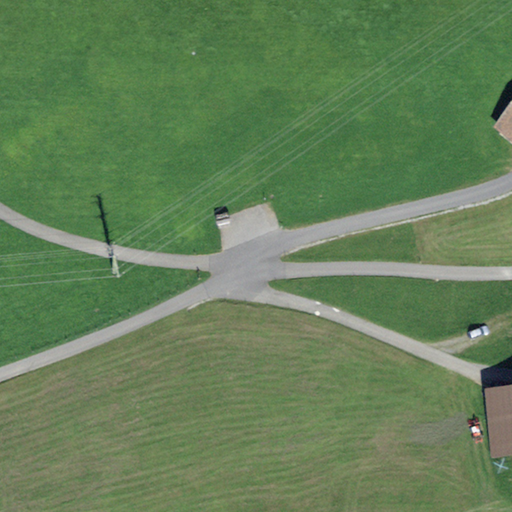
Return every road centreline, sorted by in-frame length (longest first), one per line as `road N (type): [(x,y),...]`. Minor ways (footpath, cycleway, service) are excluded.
road 1 (track): [(234,266),(254,291),(511,377)]
road 2 (residential): [(511,180),(272,247),(234,266)]
road 3 (residential): [(234,266),(511,272)]
road 4 (residential): [(234,266),(152,314),(0,373)]
road 5 (residential): [(0,210),(52,236),(124,255),(234,266)]
road 6 (track): [(458,365),(487,466),(474,511)]
